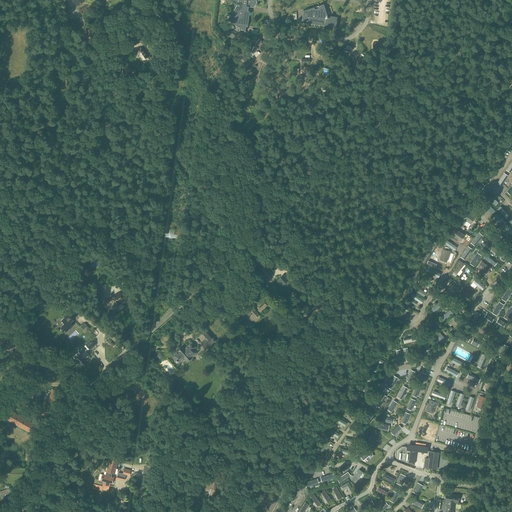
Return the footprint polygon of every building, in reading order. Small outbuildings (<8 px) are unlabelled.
[(83,17),(100,5),(96,0),(94,0),(79,10),(83,17)] [(254,8),(257,3),(255,0),(234,0),(234,5),(236,5),(232,12),(233,13),(231,16),(230,15),(227,20),(232,24),(245,31),(246,27),(248,27),(250,11),(248,11),(248,7),(254,8)] [(326,10),(323,4),(303,11),(301,23),(329,26),(328,29),(336,30),(337,17),(330,16),(330,18),(326,17),(326,16),(325,11),(326,10)] [(91,22),(97,19),(92,12),(86,15),(91,22)] [(140,39),(141,42),(143,45),(148,42),(149,41),(146,36),(144,37),(140,39)] [(265,44),(260,39),(254,46),(258,50),(265,44)] [(249,51),(247,53),(251,56),(252,58),(254,56),(256,57),(259,53),(256,51),(257,50),(253,46),(249,51)] [(143,60),(147,57),(141,48),(134,53),(137,57),(140,56),(143,60)] [(269,60),(262,56),(259,61),(267,65),(269,60)] [(122,65),(128,74),(132,71),(127,62),(122,65)] [(505,172),(498,182),(502,185),(508,175),(505,172)] [(481,182),(476,187),(479,191),(484,186),(481,182)] [(489,194),(486,197),(495,206),(498,203),(489,194)] [(486,203),(483,205),(492,214),(495,211),(486,203)] [(500,207),(497,209),(506,218),(508,215),(500,207)] [(465,211),(461,218),(471,224),(475,218),(465,211)] [(497,214),(494,217),(502,226),(505,223),(497,214)] [(454,229),(450,235),(460,242),(464,235),(454,229)] [(489,231),(486,235),(495,244),(498,240),(489,231)] [(478,234),(470,243),(474,246),(482,237),(478,234)] [(446,240),(444,244),(454,251),(457,247),(446,240)] [(467,247),(460,257),(464,260),(471,249),(467,247)] [(501,247),(498,250),(508,259),(511,256),(501,247)] [(443,249),(439,260),(446,263),(450,252),(443,249)] [(477,253),(469,264),(473,267),(481,256),(477,253)] [(486,255),(483,258),(494,266),(497,263),(486,255)] [(481,261),(476,267),(486,274),(490,268),(481,261)] [(460,262),(453,272),(456,275),(456,274),(464,265),(460,262)] [(260,271),(266,278),(272,273),(265,266),(260,271)] [(428,268),(426,271),(438,277),(439,277),(439,276),(439,275),(440,274),(428,268)] [(119,274),(116,278),(120,280),(125,273),(120,270),(118,273),(119,274)] [(284,284),(288,280),(283,274),(279,278),(278,280),(282,284),(283,283),(284,284)] [(419,277),(418,281),(429,287),(431,284),(419,277)] [(475,279),(472,282),(473,282),(477,286),(482,290),(484,287),(475,279)] [(452,284),(446,291),(454,297),(460,291),(452,284)] [(416,287),(413,290),(424,297),(426,293),(416,287)] [(508,289),(501,299),(505,302),(511,291),(508,289)] [(109,299),(104,302),(106,306),(112,303),(112,304),(113,303),(115,306),(116,306),(116,307),(117,307),(118,307),(119,306),(120,305),(120,304),(120,303),(120,302),(124,300),(123,297),(123,296),(123,295),(123,294),(122,293),(121,293),(120,293),(120,292),(109,299)] [(413,294),(411,297),(420,304),(421,303),(422,303),(422,302),(422,301),(423,300),(413,294)] [(440,301),(431,310),(434,313),(443,304),(442,304),(442,303),(442,302),(441,302),(440,302),(440,301)] [(499,303),(492,313),(496,316),(503,305),(499,303)] [(238,316),(243,321),(251,313),(255,318),(259,314),(255,310),(250,304),(244,309),(245,310),(238,316)] [(511,308),(510,307),(503,318),(507,321),(511,313),(511,308)] [(404,309),(397,320),(401,323),(408,312),(404,309)] [(449,311),(440,319),(443,322),(452,314),(452,313),(452,312),(451,312),(451,311),(450,311),(449,311)] [(477,313),(472,320),(475,322),(480,315),(477,313)] [(452,319),(458,325),(463,321),(456,314),(452,319)] [(62,326),(66,331),(73,326),(70,323),(73,320),(69,315),(62,321),(65,324),(62,326)] [(486,315),(484,318),(491,323),(493,319),(486,315)] [(498,319),(496,323),(503,327),(505,324),(498,319)] [(436,322),(426,332),(429,335),(439,325),(436,322)] [(395,325),(388,336),(392,339),(399,328),(395,325)] [(216,341),(216,340),(206,329),(200,334),(206,340),(199,346),(204,351),(216,341)] [(439,332),(434,337),(440,343),(445,338),(439,332)] [(163,344),(168,339),(164,335),(159,340),(163,344)] [(386,340),(380,351),(384,353),(390,343),(386,340)] [(427,341),(423,343),(427,354),(431,352),(427,341)] [(192,342),(184,348),(182,347),(180,348),(178,349),(178,350),(177,351),(178,351),(173,356),(179,363),(184,358),(187,361),(197,352),(195,349),(197,347),(192,342)] [(504,345),(499,357),(503,359),(508,347),(504,345)] [(76,354),(73,357),(75,360),(80,366),(86,361),(85,359),(89,355),(86,351),(82,355),(81,354),(80,354),(78,352),(76,354)] [(482,355),(477,367),(481,369),(486,357),(482,355)] [(376,357),(374,360),(385,367),(387,364),(376,357)] [(452,357),(450,361),(461,367),(463,363),(452,357)] [(495,361),(489,372),(493,374),(499,363),(495,361)] [(370,366),(368,369),(379,376),(381,373),(370,366)] [(446,367),(444,371),(456,377),(458,373),(446,367)] [(411,370),(406,381),(410,383),(415,372),(411,370)] [(421,373),(417,383),(421,384),(426,374),(421,373)] [(468,374),(466,378),(478,383),(480,379),(468,374)] [(365,375),(362,379),(373,386),(375,382),(365,375)] [(394,376),(387,387),(390,389),(397,378),(394,376)] [(439,377),(437,381),(449,386),(451,383),(439,377)] [(359,384),(356,388),(367,395),(370,391),(359,384)] [(403,386),(397,397),(401,400),(407,388),(403,386)] [(416,386),(412,396),(416,398),(420,388),(416,386)] [(46,416),(60,392),(52,388),(38,412),(46,416)] [(433,391),(432,395),(444,400),(445,396),(433,391)] [(451,391),(447,404),(451,405),(455,392),(451,391)] [(353,394),(351,397),(361,404),(364,401),(353,394)] [(382,394),(375,405),(379,408),(386,396),(382,394)] [(460,394),(456,407),(460,408),(464,395),(460,394)] [(479,396),(476,407),(483,409),(486,398),(479,396)] [(470,397),(465,410),(469,411),(474,398),(470,397)] [(411,399),(406,409),(411,411),(415,401),(411,399)] [(429,400),(425,410),(432,413),(437,403),(429,400)] [(393,401),(387,410),(391,413),(397,403),(393,401)] [(344,406),(342,410),(352,416),(354,412),(344,406)] [(5,417),(29,431),(33,424),(30,422),(30,421),(28,420),(27,420),(15,413),(16,413),(13,411),(13,412),(9,409),(5,417)] [(367,410),(362,417),(367,421),(372,414),(367,410)] [(405,413),(401,423),(406,425),(410,415),(405,413)] [(337,417),(335,421),(344,426),(346,423),(337,417)] [(399,425),(391,433),(394,436),(401,428),(399,425)] [(330,428),(328,432),(337,438),(340,434),(330,428)] [(373,431),(368,443),(372,445),(377,433),(373,431)] [(325,440),(319,449),(322,452),(329,442),(325,440)] [(369,450),(360,457),(363,460),(365,458),(368,456),(372,453),(369,450)] [(439,452),(429,451),(428,458),(425,458),(424,467),(437,469),(439,452)] [(316,454),(310,464),(314,466),(320,456),(316,454)] [(116,468),(117,464),(119,458),(110,456),(107,466),(106,471),(106,472),(105,475),(102,474),(100,480),(103,481),(103,483),(98,482),(99,480),(95,479),(92,488),(101,491),(102,489),(108,491),(110,483),(112,484),(114,477),(111,476),(112,473),(115,474),(116,468)] [(348,472),(337,479),(340,483),(350,476),(348,472)] [(358,483),(362,477),(363,476),(357,472),(353,479),(358,483)] [(333,473),(321,478),(322,482),(335,478),(333,473)] [(384,474),(382,477),(393,483),(395,480),(384,474)] [(402,474),(397,484),(401,485),(406,476),(402,474)] [(317,479),(305,483),(306,487),(319,483),(317,479)] [(348,482),(339,486),(341,491),(346,488),(349,494),(353,492),(348,482)] [(296,483),(290,493),(294,496),(297,490),(299,487),(300,486),(296,483)] [(419,483),(414,492),(418,495),(423,486),(419,483)] [(336,487),(332,489),(338,500),(342,498),(336,487)] [(9,488),(0,491),(0,493),(2,500),(12,497),(12,495),(13,495),(11,491),(10,491),(9,488)] [(378,488),(377,491),(386,496),(387,492),(378,488)] [(325,490),(321,493),(328,503),(331,500),(325,490)] [(394,491),(390,501),(394,502),(398,493),(394,491)] [(444,501),(447,501),(454,502),(458,503),(459,495),(449,494),(449,493),(445,493),(444,501)] [(314,494),(310,497),(317,507),(321,504),(314,494)] [(289,497),(283,507),(286,508),(292,499),(289,497)] [(415,499),(413,503),(422,508),(424,503),(415,499)] [(371,500),(360,506),(362,510),(373,504),(371,500)] [(453,511),(454,502),(447,501),(446,510),(445,510),(445,511),(453,511)] [(305,502),(299,511),(303,511),(309,505),(305,502)] [(385,502),(376,510),(376,511),(380,511),(388,505),(385,502)]
